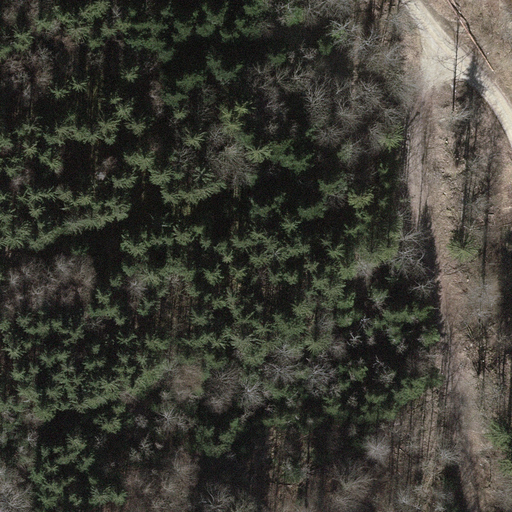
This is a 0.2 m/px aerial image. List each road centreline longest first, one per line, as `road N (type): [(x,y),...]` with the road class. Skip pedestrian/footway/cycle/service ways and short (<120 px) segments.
road 1 (track): [(484,511),(414,118),(428,10)]
road 2 (track): [(511,112),(421,0)]
